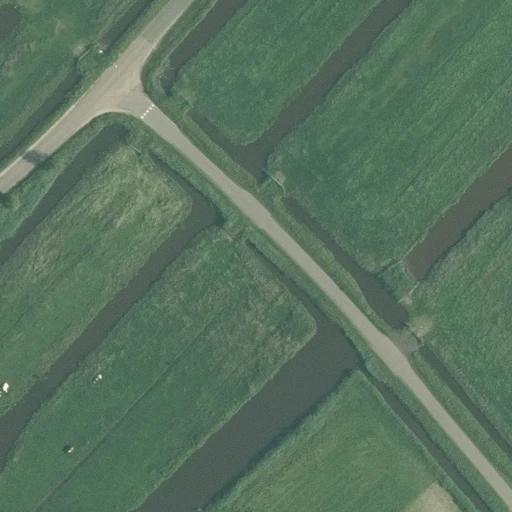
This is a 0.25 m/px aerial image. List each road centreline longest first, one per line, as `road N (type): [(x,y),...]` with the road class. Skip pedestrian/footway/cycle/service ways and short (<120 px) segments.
road 1 (unclassified): [(511,505),(275,229),(114,83)]
road 2 (tertiary): [(0,187),(114,83)]
